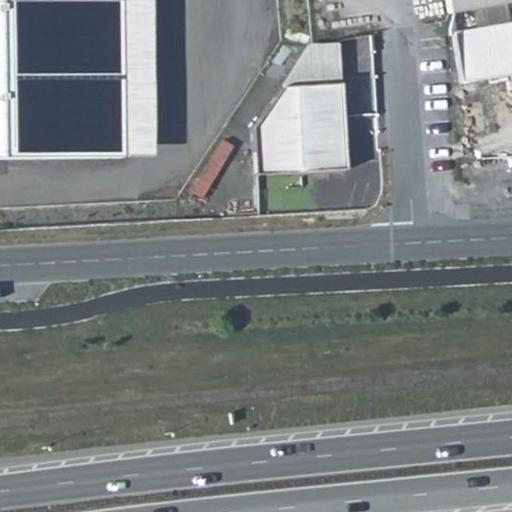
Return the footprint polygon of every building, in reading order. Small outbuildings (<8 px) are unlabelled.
[(118,0),(0,0),(0,169),(120,167),(118,0)] [(148,167),(147,0),(118,0),(120,167),(148,167)] [(441,0),(444,12),(511,0),(441,0)] [(511,22),(446,34),(455,83),(511,72),(511,22)] [(268,95),(271,97),(274,93),(332,87),(329,47),(299,50),(268,95)] [(245,135),(249,179),(341,171),(333,87),(332,87),(274,93),(271,97),(245,135)]
